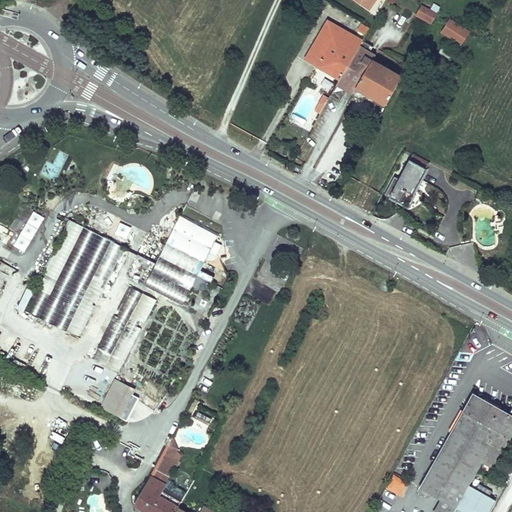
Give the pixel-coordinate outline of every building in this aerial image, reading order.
[(377,0),(355,0),(370,10),(377,0)] [(437,13),(422,5),(416,15),(431,24),(437,13)] [(469,31),(450,19),(441,33),(460,45),(469,31)] [(339,28),(328,21),(326,24),(337,31),(339,28)] [(337,31),(326,24),(306,59),(340,80),(355,52),(332,39),(337,31)] [(369,28),(362,24),(358,31),(365,35),(369,28)] [(362,41),(339,28),(337,31),(332,39),(355,52),(356,52),(362,41)] [(367,44),(370,38),(365,35),(362,41),(367,44)] [(367,44),(362,41),(356,52),(366,58),(372,47),(367,44)] [(356,52),(355,52),(340,80),(333,91),(331,95),(340,100),(345,91),(353,95),(356,88),(387,105),(402,78),(373,62),(379,51),(372,47),(366,58),(356,52)] [(320,103),(324,106),(333,91),(328,88),(320,103)] [(383,113),(379,111),(374,120),(378,122),(383,113)] [(59,150),(53,163),(46,160),(40,173),(56,181),(68,154),(59,150)] [(425,170),(409,162),(399,180),(395,178),(385,195),(407,207),(413,196),(412,195),(425,170)] [(24,254),(44,218),(32,212),(13,247),(24,254)] [(220,233),(182,214),(145,288),(183,307),(220,233)] [(125,250),(69,222),(41,279),(44,280),(42,286),(39,284),(25,312),(80,339),(96,308),(93,307),(97,301),(99,302),(125,250)] [(137,256),(129,274),(143,281),(151,262),(137,256)] [(158,302),(130,289),(119,311),(123,313),(120,319),(116,317),(94,360),(122,374),(143,331),(139,329),(142,323),(146,325),(158,302)] [(138,391),(118,381),(104,409),(124,419),(138,391)] [(511,412),(510,416),(473,395),(418,491),(427,497),(430,495),(431,494),(442,500),(435,511),(452,511),(455,508),(462,511),(482,511),(490,498),(468,485),(482,462),(493,468),(511,433),(511,412)] [(147,396),(143,403),(154,410),(158,404),(147,396)] [(178,448),(173,438),(157,469),(136,506),(146,511),(176,511),(179,508),(159,496),(177,463),(171,460),(178,448)] [(402,498),(409,483),(393,475),(386,490),(402,498)] [(482,511),(488,511),(495,501),(490,498),(482,511)]
